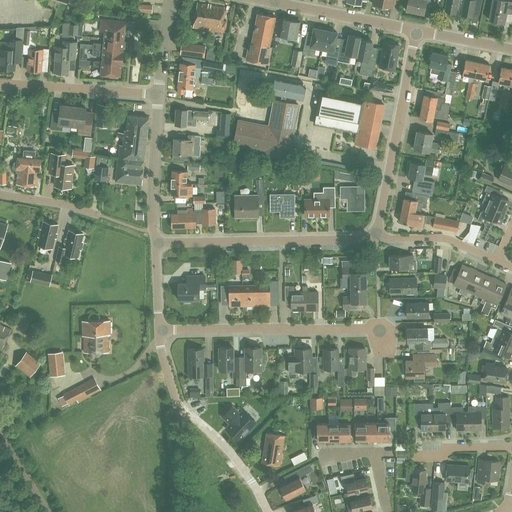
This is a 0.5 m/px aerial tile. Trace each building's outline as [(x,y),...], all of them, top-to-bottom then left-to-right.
[(373,0),(373,4),(380,5),(381,8),(383,9),(385,9),(388,9),(389,7),(391,8),(392,0),(373,0)] [(427,14),(429,0),(408,0),(406,10),(424,14),(424,13),(427,14)] [(462,11),(464,0),(446,0),(444,12),(455,14),(456,9),(462,11)] [(464,0),(462,11),(461,15),(472,17),(473,13),(479,14),(482,0),(464,0)] [(511,16),(511,1),(505,0),(493,0),(489,20),(504,23),(505,16),(511,16)] [(225,32),(227,22),(222,21),(224,8),(197,3),(193,27),(225,32)] [(269,47),(275,17),(258,13),(251,43),(249,43),(246,59),(268,64),(272,47),(269,47)] [(299,42),(301,33),(298,32),(300,22),(280,18),(277,35),(290,37),(289,40),(299,42)] [(101,19),(100,31),(105,32),(104,38),(124,40),(125,22),(101,19)] [(78,35),(78,25),(69,24),(68,35),(78,35)] [(316,47),(322,48),(326,30),(323,29),(323,28),(318,27),(317,28),(314,27),(311,42),(305,41),(302,54),(314,56),(316,47)] [(328,30),(326,30),(322,48),(328,50),(325,63),(337,66),(338,61),(340,48),(334,47),(337,32),(335,32),(334,30),(329,29),(328,30)] [(188,40),(196,42),(198,33),(190,31),(188,40)] [(360,39),(361,39),(361,37),(349,35),(346,49),(340,48),(338,61),(350,63),(351,55),(357,56),(360,39)] [(93,44),(93,49),(122,52),(122,51),(123,48),(125,49),(125,42),(123,42),(124,40),(104,38),(104,44),(93,43),(93,44)] [(0,55),(0,68),(15,69),(15,61),(21,62),(23,40),(10,39),(10,42),(0,41),(0,48),(1,49),(0,56),(0,55)] [(372,41),(361,39),(360,39),(357,56),(356,58),(362,59),(359,73),(371,76),(375,57),(369,56),(372,41)] [(76,59),(77,42),(63,41),(63,47),(54,46),(53,60),(55,60),(54,72),(68,73),(69,58),(76,59)] [(384,42),(379,66),(394,70),(400,45),(395,44),(395,42),(390,41),(389,43),(384,42)] [(203,57),(204,46),(183,43),(181,54),(203,57)] [(48,62),(49,49),(42,48),(42,49),(29,48),(27,70),(41,71),(42,62),(48,62)] [(122,64),(124,52),(122,52),(93,49),(92,55),(102,56),(102,61),(94,61),(102,62),(122,64)] [(300,67),(303,51),(294,49),(291,65),(300,67)] [(429,66),(431,67),(430,73),(438,75),(438,78),(441,79),(440,82),(447,84),(450,70),(449,69),(450,64),(452,65),(452,64),(446,63),(448,55),(432,52),(429,66)] [(469,99),(477,62),(465,59),(462,74),(469,76),(468,82),(469,83),(465,98),(469,99)] [(122,64),(102,62),(94,61),(93,66),(101,67),(101,74),(110,75),(110,77),(118,78),(118,76),(120,76),(121,64),(122,64)] [(203,69),(203,70),(223,74),(224,64),(205,61),(203,69)] [(486,80),(489,64),(477,62),(469,99),(473,100),(476,84),(478,84),(479,78),(486,80)] [(194,76),(195,64),(180,63),(179,75),(194,76)] [(510,85),(511,74),(511,69),(501,67),(498,82),(504,83),(503,89),(505,89),(501,108),(508,109),(511,92),(511,90),(509,90),(510,85)] [(154,82),(155,74),(147,72),(145,80),(154,82)] [(193,88),(194,76),(179,75),(178,87),(178,93),(184,94),(184,88),(193,88)] [(351,85),(352,79),(341,77),(339,83),(351,85)] [(303,99),(306,85),(275,79),(272,93),(282,95),(281,101),(274,100),(269,126),(239,120),(234,144),(265,150),(264,153),(288,157),(298,104),(293,103),(294,101),(286,100),(286,96),(303,99)] [(370,83),(369,88),(385,91),(386,83),(376,81),(375,84),(371,83),(370,83)] [(484,84),(481,98),(483,98),(487,99),(488,99),(491,86),(484,84)] [(497,99),(500,86),(493,84),(490,98),(497,99)] [(384,104),(321,91),(316,115),(314,123),(357,132),(354,143),(375,147),(384,104)] [(424,95),(422,106),(435,109),(435,108),(440,109),(441,102),(445,103),(445,99),(437,97),(424,95)] [(440,110),(449,111),(450,104),(441,102),(440,109),(440,110)] [(71,125),(73,106),(60,105),(59,116),(52,115),(50,129),(62,130),(63,124),(71,125)] [(112,106),(98,105),(96,127),(110,128),(112,106)] [(85,120),(86,108),(73,106),(71,125),(79,126),(78,133),(91,134),(92,121),(85,120)] [(435,108),(435,109),(422,106),(420,118),(433,121),(433,116),(447,119),(449,111),(440,110),(440,109),(435,108)] [(176,109),(175,124),(185,125),(196,126),(197,120),(208,120),(209,112),(193,111),(187,110),(176,109)] [(217,129),(216,138),(228,139),(230,114),(220,113),(219,129),(217,129)] [(145,159),(147,138),(149,117),(128,115),(125,145),(119,145),(118,157),(145,159)] [(449,131),(450,123),(437,121),(436,128),(449,131)] [(18,136),(19,127),(7,125),(6,135),(18,136)] [(440,153),(441,150),(439,150),(441,144),(431,142),(433,134),(417,131),(414,149),(429,152),(429,151),(440,153)] [(457,141),(459,133),(447,131),(445,139),(457,141)] [(504,149),(511,140),(505,134),(497,143),(504,149)] [(200,146),(201,136),(188,135),(188,139),(174,138),(173,153),(193,155),(193,157),(200,157),(201,146),(200,146)] [(35,159),(36,151),(23,150),(23,158),(18,157),(17,162),(15,162),(13,163),(12,168),(14,170),(16,170),(16,173),(18,173),(17,177),(16,185),(36,186),(38,172),(40,172),(41,159),(35,159)] [(71,187),(73,165),(62,164),(63,154),(52,153),(50,174),(56,174),(55,186),(71,187)] [(94,169),(96,156),(85,155),(83,167),(94,169)] [(472,166),(474,156),(465,155),(463,164),(472,166)] [(142,184),(145,159),(118,157),(115,181),(142,184)] [(432,175),(433,167),(425,165),(411,162),(408,177),(422,179),(423,173),(432,175)] [(107,181),(109,167),(96,166),(94,180),(107,181)] [(300,166),(300,184),(309,184),(309,179),(309,166),(300,166)] [(511,183),(511,167),(509,166),(505,174),(501,173),(498,180),(509,184),(510,183),(511,183)] [(186,183),(187,171),(172,170),(172,182),(186,183)] [(352,182),(354,174),(339,171),(337,179),(352,182)] [(491,184),(494,177),(482,172),(479,179),(491,184)] [(425,180),(422,194),(431,195),(434,181),(425,180)] [(193,183),(186,183),(172,182),(171,195),(186,195),(192,195),(193,183)] [(487,204),(505,212),(509,201),(497,195),(499,190),(487,185),(485,191),(486,192),(482,203),(487,205),(487,204)] [(307,216),(325,216),(325,210),(330,210),(330,200),(335,200),(334,187),(323,187),(324,200),(307,201),(307,216)] [(364,209),(363,192),(363,187),(340,187),(340,198),(348,198),(348,209),(364,209)] [(402,210),(420,213),(422,207),(426,208),(428,195),(416,193),(414,200),(404,198),(402,210)] [(190,207),(189,195),(181,196),(182,207),(190,207)] [(294,216),(294,195),(271,195),(271,210),(281,210),(281,216),(294,216)] [(258,196),(235,196),(235,217),(253,216),(253,211),(258,211),(258,196)] [(484,223),(487,217),(500,223),(505,212),(487,204),(487,205),(484,211),(481,211),(477,220),(484,223)] [(195,227),(195,223),(195,209),(187,209),(187,214),(172,214),(172,228),(195,227)] [(195,209),(195,223),(202,223),(202,224),(215,224),(215,209),(195,209)] [(420,214),(420,213),(402,210),(400,222),(420,225),(421,220),(424,220),(424,222),(430,223),(432,227),(457,231),(459,221),(426,215),(420,214)] [(473,216),(463,212),(460,219),(461,221),(471,223),(473,216)] [(52,248),(57,225),(44,221),(38,245),(52,248)] [(486,240),(491,229),(485,226),(480,238),(486,240)] [(77,257),(80,247),(83,234),(69,230),(65,248),(59,246),(56,260),(64,262),(66,254),(77,257)] [(390,268),(409,267),(409,262),(413,262),(413,255),(389,256),(390,268)] [(0,278),(6,280),(12,263),(0,259),(0,278)] [(350,279),(350,287),(366,287),(366,272),(355,272),(355,261),(342,261),(343,279),(350,279)] [(463,294),(473,270),(462,265),(453,284),(461,287),(459,292),(463,294)] [(476,294),(484,274),(473,270),(463,294),(467,296),(469,291),(476,294)] [(49,285),(52,275),(33,271),(31,281),(49,285)] [(485,303),(495,279),(484,274),(476,294),(483,297),(481,302),(485,303)] [(179,300),(199,299),(199,289),(205,289),(205,275),(191,275),(191,283),(178,283),(179,300)] [(445,287),(446,276),(435,275),(434,286),(445,287)] [(390,292),(417,291),(416,279),(390,280),(390,292)] [(485,303),(480,314),(487,317),(492,306),(489,305),(491,300),(498,304),(507,284),(495,279),(485,303)] [(269,284),(256,284),(256,305),(270,305),(269,295),(278,295),(278,281),(269,281),(269,284)] [(243,305),(243,284),(221,285),(221,296),(229,296),(230,306),(243,305)] [(243,305),(256,305),(256,284),(243,284),(243,305)] [(304,291),(305,310),(318,310),(318,291),(308,291),(307,285),(302,285),(302,291),(304,291)] [(285,286),(285,294),(291,294),(291,311),(305,310),(304,291),(302,291),(294,292),(294,286),(289,286),(285,286)] [(511,286),(501,313),(511,317),(511,286)] [(366,287),(350,287),(351,296),(343,297),(343,308),(355,308),(355,302),(367,302),(366,287)] [(407,311),(405,311),(405,316),(407,316),(407,317),(428,316),(428,302),(407,303),(407,311)] [(24,332),(31,318),(19,312),(15,320),(4,315),(1,321),(24,332)] [(434,322),(450,322),(450,313),(434,313),(434,322)] [(511,345),(511,325),(495,319),(493,324),(497,326),(497,327),(493,338),(498,340),(511,345)] [(110,339),(110,334),(110,320),(82,321),(83,335),(84,335),(84,352),(108,352),(108,339),(110,339)] [(0,346),(2,348),(11,329),(0,324),(0,323),(0,322),(0,346)] [(427,329),(427,328),(407,328),(407,342),(415,342),(415,348),(430,348),(430,347),(448,346),(447,338),(434,338),(434,328),(427,329)] [(467,345),(467,335),(459,335),(459,345),(467,345)] [(510,358),(511,353),(511,345),(498,340),(493,338),(491,342),(487,341),(482,352),(495,358),(498,353),(510,358)] [(240,363),(240,385),(246,385),(246,369),(261,369),(261,347),(245,347),(245,363),(240,363)] [(204,362),(203,348),(188,349),(189,376),(205,376),(206,396),(214,396),(213,362),(204,362)] [(240,385),(240,363),(233,363),(233,348),(219,348),(219,370),(233,370),(233,377),(236,377),(236,385),(240,385)] [(289,373),(297,373),(297,371),(312,370),(311,348),(295,349),(295,356),(289,356),(289,373)] [(338,368),(338,348),(324,349),(324,369),(338,368),(338,386),(344,386),(344,368),(338,368)] [(347,375),(356,375),(355,368),(366,368),(365,348),(350,348),(350,368),(347,368),(347,375)] [(50,377),(65,375),(63,351),(47,353),(50,377)] [(31,375),(40,363),(26,352),(17,365),(31,375)] [(424,381),(424,377),(424,366),(435,366),(435,354),(417,354),(417,360),(406,360),(406,377),(414,377),(414,381),(424,381)] [(506,381),(506,380),(508,379),(509,374),(507,373),(508,367),(494,365),(495,363),(486,362),(484,378),(506,381)] [(368,385),(375,385),(374,367),(366,367),(367,380),(368,380),(368,385)] [(318,392),(318,373),(309,373),(310,386),(312,386),(312,392),(318,392)] [(480,383),(481,375),(469,373),(467,381),(480,383)] [(86,382),(63,394),(64,396),(68,403),(68,404),(77,400),(78,402),(92,395),(97,392),(90,380),(86,382)] [(433,395),(433,384),(423,384),(423,388),(429,388),(429,395),(433,395)] [(500,394),(501,387),(486,385),(486,392),(487,392),(500,394)] [(203,395),(202,386),(192,386),(192,395),(203,395)] [(317,408),(317,402),(322,402),(322,397),(311,397),(311,408),(317,408)] [(494,427),(508,427),(508,413),(509,413),(509,397),(496,397),(496,408),(493,409),(494,427)] [(366,409),(366,399),(354,399),(354,409),(366,409)] [(433,407),(433,431),(445,431),(445,416),(451,416),(450,407),(450,402),(444,402),(438,402),(438,407),(433,407)] [(433,431),(433,407),(433,403),(414,403),(414,415),(421,415),(421,431),(433,431)] [(475,405),(468,405),(468,412),(469,412),(469,430),(481,430),(480,411),(480,405),(480,406),(475,406),(475,405)] [(239,441),(256,422),(243,410),(240,413),(231,406),(222,416),(228,422),(228,421),(230,423),(225,428),(239,441)] [(457,407),(450,407),(451,416),(457,416),(457,422),(457,430),(469,430),(469,412),(468,412),(463,412),(463,406),(457,407)] [(378,422),(378,440),(389,440),(389,430),(396,430),(396,417),(385,417),(384,422),(378,422)] [(328,423),(328,440),(339,440),(339,422),(328,423)] [(339,422),(339,440),(350,440),(350,422),(339,422)] [(356,422),(356,440),(367,440),(367,422),(356,422)] [(367,422),(367,440),(378,440),(378,422),(367,422)] [(317,423),(317,440),(328,440),(328,423),(317,423)] [(267,432),(262,462),(280,465),(280,463),(282,452),(285,435),(284,435),(278,434),(267,432)] [(297,455),(300,462),(307,458),(304,452),(297,455)] [(498,480),(500,461),(486,460),(485,468),(479,467),(477,482),(490,483),(490,479),(498,480)] [(310,464),(298,469),(301,475),(313,469),(310,464)] [(468,482),(470,466),(447,465),(446,480),(468,482)] [(426,470),(414,469),(413,471),(407,471),(406,480),(413,480),(412,490),(421,491),(420,504),(429,505),(431,488),(424,488),(426,470)] [(340,477),(342,484),(346,484),(348,493),(348,494),(357,492),(368,489),(365,477),(355,480),(353,474),(340,477)] [(284,499),(305,489),(299,476),(280,485),(282,489),(279,490),(284,499)] [(334,478),(327,479),(329,487),(335,485),(334,478)] [(443,498),(445,482),(433,481),(432,497),(443,498)] [(348,494),(348,493),(345,493),(349,511),(361,509),(372,507),(369,495),(358,497),(357,492),(348,494)] [(315,501),(313,495),(301,500),(303,506),(292,510),(292,511),(315,511),(312,503),(315,501)] [(444,506),(441,500),(435,502),(438,508),(444,506)]
